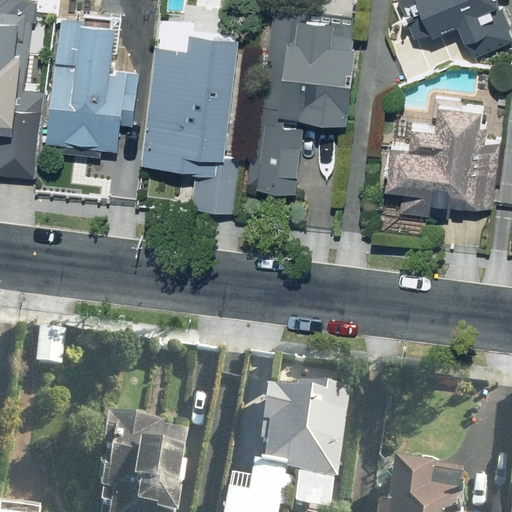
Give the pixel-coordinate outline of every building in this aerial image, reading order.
[(0,0),(0,129),(1,130),(0,141),(0,170),(40,174),(41,164),(46,165),(48,140),(44,140),(48,99),(51,100),(52,89),(35,88),(38,53),(45,53),(47,35),(42,35),(45,0),(0,0)] [(511,3),(511,0),(394,0),(392,35),(420,36),(463,19),(477,58),(511,59),(511,3)] [(314,113),(359,117),(365,41),(360,41),(361,33),(355,33),(356,14),(311,11),(311,4),(278,2),(269,109),(260,108),(254,182),(308,187),(314,113)] [(91,15),(67,13),(53,148),(111,154),(112,146),(125,147),(128,117),(139,119),(144,68),(117,65),(123,12),(91,9),(91,15)] [(238,52),(240,37),(160,31),(150,162),(199,165),(196,207),(240,210),(245,154),(231,152),(234,111),(239,111),(243,52),(238,52)] [(459,197),(458,203),(498,206),(502,137),(498,136),(499,118),(492,118),(493,104),(466,102),(467,95),(439,94),(438,112),(442,113),(441,124),(417,122),(416,141),(393,139),(390,186),(408,187),(408,190),(422,191),(421,195),(459,197)] [(68,333),(42,331),(39,368),(65,370),(68,333)] [(293,503),(295,479),(346,482),(351,391),(297,388),(297,391),(267,389),(264,449),(270,449),(269,469),(253,468),(253,464),(243,463),(242,481),(237,480),(236,498),(229,498),(226,511),(282,511),(284,503),(293,503)] [(165,431),(166,422),(108,416),(105,440),(116,441),(114,460),(109,460),(109,466),(102,465),(100,490),(105,490),(102,511),(180,511),(189,434),(165,431)] [(435,474),(396,471),(395,500),(393,500),(391,511),(459,511),(460,507),(464,507),(467,469),(436,467),(435,474)]
